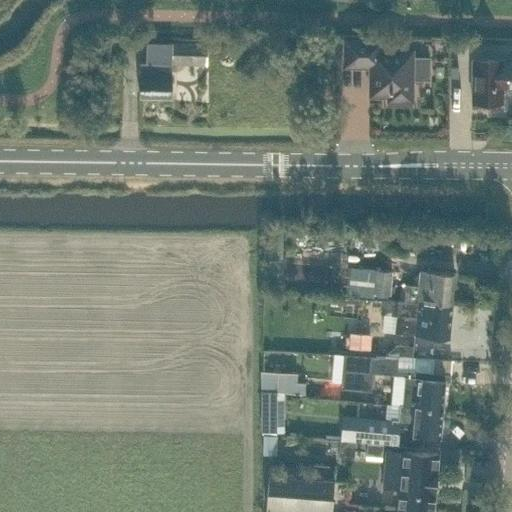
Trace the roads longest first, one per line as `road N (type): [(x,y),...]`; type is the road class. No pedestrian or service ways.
road 1 (tertiary): [(0,159),(361,164)]
road 2 (tertiary): [(511,158),(378,157),(361,164)]
road 3 (tertiary): [(361,164),(511,173)]
